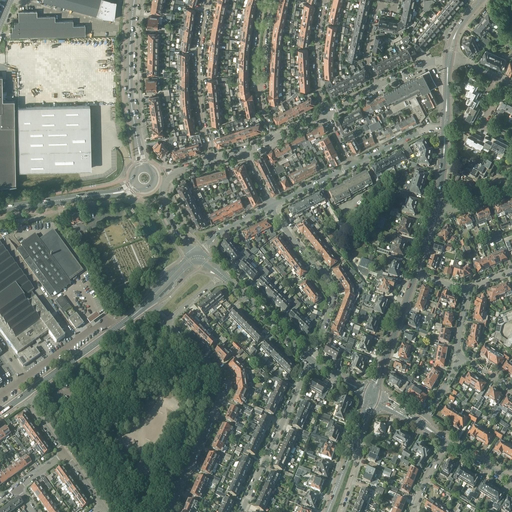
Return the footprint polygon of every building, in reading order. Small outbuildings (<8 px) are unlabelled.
[(55,0),(55,4),(69,8),(71,0),(55,0)] [(71,0),(69,8),(84,12),(87,0),(71,0)] [(87,0),(84,12),(102,17),(104,0),(87,0)] [(104,0),(102,17),(102,18),(114,19),(116,1),(109,0),(104,0)] [(405,6),(404,8),(406,8),(413,9),(416,10),(417,5),(414,4),(415,1),(408,0),(405,0),(405,2),(405,3),(404,5),(405,6)] [(449,0),(449,1),(453,4),(453,5),(453,6),(454,5),(457,8),(459,7),(461,5),(461,4),(458,1),(457,1),(457,0),(456,0),(449,0)] [(449,9),(450,10),(453,13),(455,11),(457,9),(457,8),(454,5),(453,6),(453,5),(453,4),(449,1),(445,5),(449,9)] [(245,6),(245,7),(246,7),(247,6),(251,7),(250,10),(254,10),(255,8),(255,6),(256,6),(256,4),(248,2),(247,4),(246,4),(245,6)] [(453,13),(450,10),(449,9),(445,5),(441,10),(445,13),(445,14),(445,15),(446,14),(449,17),(451,15),(452,16),(453,14),(453,13)] [(245,9),(244,14),(245,14),(248,14),(254,16),(254,13),(254,10),(250,10),(251,7),(247,6),(246,7),(245,7),(245,9)] [(358,11),(357,15),(366,17),(367,16),(368,13),(367,13),(368,11),(358,9),(357,11),(358,11)] [(441,10),(437,15),(441,18),(441,19),(441,20),(442,19),(445,22),(447,20),(449,18),(449,17),(446,14),(445,15),(445,14),(445,13),(441,10)] [(37,11),(18,11),(19,21),(19,37),(37,36),(37,21),(37,16),(37,11)] [(483,18),(491,25),(497,19),(491,14),(492,14),(491,14),(492,13),(492,12),(491,12),(491,11),(490,11),(489,11),(489,12),(489,11),(487,13),(484,16),(485,16),(483,18)] [(402,16),(402,18),(405,19),(406,20),(411,21),(412,15),(403,13),(402,16)] [(441,18),(437,15),(435,13),(432,17),(433,18),(432,18),(437,22),(437,23),(438,24),(441,26),(443,25),(445,23),(445,22),(442,19),(441,20),(441,19),(441,18)] [(366,19),(366,17),(357,15),(356,20),(355,20),(355,22),(365,24),(365,23),(366,22),(366,20),(366,19)] [(55,36),(55,21),(55,16),(37,16),(37,21),(37,36),(55,36)] [(415,25),(416,24),(414,23),(411,21),(406,20),(405,19),(402,18),(402,20),(401,20),(399,21),(402,26),(404,29),(410,25),(412,26),(414,27),(415,25)] [(433,19),(429,24),(433,27),(433,28),(434,29),(434,28),(437,31),(439,29),(441,27),(441,26),(438,24),(437,23),(437,22),(432,18),(432,19),(433,19)] [(483,27),(487,30),(489,32),(491,30),(489,28),(491,25),(488,22),(487,22),(486,21),(486,20),(483,18),(482,18),(480,21),(479,23),(481,26),(482,27),(483,27)] [(73,20),(55,21),(55,36),(73,36),(73,35),(73,25),(73,20)] [(12,31),(10,31),(10,37),(19,37),(19,21),(14,21),(14,26),(12,26),(12,31)] [(397,23),(395,22),(394,25),(396,27),(395,31),(398,32),(404,29),(402,26),(399,21),(397,22),(397,23)] [(476,27),(474,29),(475,29),(474,30),(476,31),(481,35),(479,38),(486,44),(488,42),(491,40),(488,37),(486,39),(482,36),(487,30),(483,27),(482,27),(481,26),(479,23),(478,24),(478,23),(475,26),(476,27)] [(435,34),(437,32),(437,31),(434,28),(434,29),(433,28),(433,27),(429,24),(425,28),(425,29),(429,32),(429,33),(430,33),(433,35),(435,34)] [(73,25),(73,35),(85,35),(85,25),(73,25)] [(224,28),(213,26),(212,29),(212,34),(221,35),(222,33),(224,33),(224,28)] [(425,28),(421,33),(425,36),(425,37),(425,38),(426,38),(426,37),(429,40),(431,38),(431,39),(433,37),(433,36),(433,35),(430,33),(429,33),(429,32),(425,29),(425,28)] [(421,33),(417,38),(421,41),(421,42),(422,43),(422,42),(425,45),(427,43),(429,41),(429,40),(426,37),(426,38),(425,38),(425,37),(425,36),(421,33)] [(376,36),(374,43),(383,45),(384,40),(382,40),(383,38),(376,36)] [(463,44),(465,48),(476,43),(472,37),(465,40),(463,40),(463,41),(463,42),(464,44),(463,44)] [(298,38),(297,43),(298,44),(298,46),(305,47),(305,45),(308,45),(308,43),(309,43),(309,40),(300,38),(299,38),(298,38)] [(427,46),(425,45),(422,42),(422,43),(421,42),(421,41),(417,38),(413,42),(416,44),(415,45),(421,50),(423,49),(423,50),(427,46)] [(476,43),(465,48),(467,52),(468,52),(469,54),(479,50),(476,43)] [(413,48),(412,46),(406,48),(411,57),(412,59),(416,57),(415,56),(418,55),(414,47),(413,48)] [(409,58),(411,57),(406,48),(402,51),(406,59),(407,60),(409,59),(409,58)] [(397,53),(402,62),(404,61),(404,60),(406,59),(402,51),(397,53)] [(483,62),(487,64),(492,53),(485,51),(482,58),(481,59),(481,60),(481,61),(484,62),(483,62)] [(359,56),(358,55),(348,53),(347,60),(351,61),(352,60),(357,61),(358,60),(358,59),(359,59),(359,57),(359,56)] [(402,62),(397,53),(393,55),(394,57),(397,64),(399,63),(399,64),(402,62)] [(492,65),(494,66),(498,56),(492,53),(487,64),(491,66),(492,65)] [(394,57),(393,55),(388,57),(390,61),(393,67),(395,65),(397,64),(394,57)] [(505,59),(498,56),(494,66),(495,67),(494,67),(498,69),(498,68),(501,69),(505,59)] [(390,61),(388,57),(383,60),(388,69),(389,68),(390,68),(393,67),(390,61)] [(382,68),(384,71),(386,70),(386,69),(388,69),(383,60),(379,62),(382,68)] [(373,62),(378,73),(380,72),(381,73),(384,71),(382,68),(379,62),(376,63),(375,61),(373,62)] [(362,70),(360,71),(365,81),(367,79),(369,78),(363,66),(361,67),(362,70)] [(360,70),(355,72),(355,73),(360,82),(362,82),(365,81),(360,71),(360,70)] [(429,71),(423,74),(427,82),(430,88),(430,89),(431,89),(437,87),(429,71)] [(355,73),(351,76),(355,85),(358,84),(358,83),(360,82),(355,73)] [(345,76),(346,78),(350,87),(352,86),(353,87),(355,85),(351,76),(350,74),(347,76),(347,75),(345,76)] [(417,77),(415,78),(419,86),(427,82),(423,74),(417,77)] [(465,87),(468,89),(470,86),(476,90),(477,87),(480,88),(481,85),(475,82),(477,80),(476,79),(471,77),(469,80),(468,80),(465,87)] [(344,79),(341,80),(346,90),(349,89),(349,88),(350,87),(346,78),(344,79)] [(398,87),(384,94),(388,102),(389,105),(391,108),(392,109),(393,112),(397,111),(400,109),(405,107),(411,104),(409,100),(415,96),(422,93),(419,86),(415,78),(404,84),(404,85),(401,86),(401,85),(400,86),(400,87),(398,88),(398,87)] [(329,80),(325,81),(325,83),(326,84),(332,96),(333,95),(334,96),(337,95),(332,85),(329,80)] [(341,80),(336,83),(341,92),(343,91),(346,90),(341,80)] [(427,82),(419,86),(422,93),(424,92),(430,89),(430,88),(427,82)] [(336,83),(332,85),(337,95),(339,93),(340,92),(341,92),(336,83)] [(482,93),(476,90),(470,86),(468,89),(465,95),(469,96),(470,94),(476,97),(478,95),(480,96),(482,93)] [(430,89),(424,92),(427,98),(424,99),(425,101),(427,100),(434,96),(431,89),(430,89)] [(250,95),(249,93),(250,93),(249,90),(237,91),(238,98),(240,98),(242,97),(242,96),(250,95)] [(498,106),(497,109),(503,112),(505,109),(511,97),(509,96),(508,99),(505,97),(506,95),(503,93),(500,99),(499,99),(498,101),(498,102),(500,103),(498,106)] [(184,94),(179,95),(179,97),(179,100),(180,100),(181,103),(190,102),(189,99),(189,97),(184,97),(184,94)] [(384,94),(381,95),(385,104),(386,106),(389,105),(388,102),(384,94)] [(482,101),(476,97),(470,94),(469,96),(466,102),(469,104),(470,102),(476,105),(478,102),(481,104),(482,101)] [(427,100),(425,101),(427,104),(426,104),(428,108),(431,107),(438,104),(434,96),(427,100)] [(309,99),(306,100),(310,108),(313,107),(312,106),(314,105),(313,104),(314,104),(311,97),(308,98),(309,99)] [(377,97),(373,99),(378,109),(382,107),(381,106),(377,97)] [(416,97),(409,100),(411,104),(412,106),(412,107),(419,104),(416,97)] [(373,99),(369,101),(374,109),(375,109),(376,110),(378,109),(373,99)] [(3,111),(0,110),(0,186),(16,184),(14,100),(12,100),(3,100),(2,100),(3,111)] [(303,100),(301,101),(305,110),(307,109),(310,108),(306,100),(304,101),(303,100)] [(299,104),(297,105),(301,112),(304,111),(303,110),(305,110),(301,101),(298,103),(299,104)] [(369,101),(366,103),(367,105),(370,111),(374,109),(369,101)] [(470,102),(469,104),(466,110),(478,117),(479,115),(477,113),(478,110),(481,112),(483,108),(476,105),(470,102)] [(419,104),(412,107),(413,109),(415,112),(422,108),(419,104)] [(90,105),(18,107),(19,171),(79,170),(79,169),(90,168),(90,150),(91,150),(90,105)] [(280,105),(278,106),(279,108),(281,113),(279,114),(283,121),(286,120),(286,119),(287,119),(286,116),(283,110),(282,107),(281,105),(280,105)] [(294,105),(292,106),(296,114),(298,113),(298,114),(301,112),(297,105),(295,106),(294,105)] [(358,109),(355,110),(360,119),(362,118),(365,117),(364,116),(360,108),(359,109),(358,109)] [(422,108),(415,112),(420,122),(425,116),(422,108)] [(285,110),(283,110),(286,116),(287,119),(289,118),(292,117),(288,109),(286,110),(286,109),(285,110)] [(353,112),(351,113),(355,122),(360,119),(355,110),(353,112)] [(469,122),(474,125),(476,121),(473,120),(475,117),(477,119),(478,117),(466,110),(463,116),(465,117),(463,121),(468,124),(469,122)] [(349,113),(346,115),(349,121),(351,124),(355,122),(351,113),(349,114),(349,113)] [(276,114),(273,115),(277,122),(278,122),(279,123),(280,122),(280,123),(283,121),(279,114),(277,115),(276,114)] [(336,118),(337,120),(338,124),(339,124),(337,125),(340,131),(342,131),(344,134),(349,132),(348,129),(346,126),(342,118),(341,115),(336,117),(336,118)] [(343,117),(342,118),(346,126),(351,124),(349,121),(346,115),(344,116),(343,117)] [(372,123),(369,125),(370,128),(372,131),(375,130),(378,128),(378,127),(379,127),(381,126),(380,123),(379,120),(376,121),(372,123)] [(323,124),(317,127),(321,134),(326,131),(323,124)] [(244,125),(239,127),(242,137),(247,136),(244,127),(244,125)] [(317,127),(312,130),(315,136),(321,134),(317,127)] [(360,134),(361,133),(360,131),(357,132),(356,129),(345,135),(345,136),(346,138),(347,138),(347,140),(355,136),(358,135),(360,134)] [(380,131),(384,140),(388,138),(384,130),(383,129),(380,131)] [(164,130),(152,132),(152,135),(153,135),(153,138),(161,137),(161,139),(165,138),(165,136),(164,130)] [(312,130),(307,132),(310,139),(315,136),(312,130)] [(380,142),(384,140),(380,131),(375,133),(380,142)] [(214,132),(210,133),(213,146),(216,145),(217,148),(224,145),(223,144),(220,135),(215,137),(214,132)] [(227,132),(225,133),(226,135),(228,142),(233,141),(230,132),(228,133),(227,132)] [(472,147),(478,134),(475,133),(474,135),(469,132),(468,135),(464,133),(461,138),(465,140),(464,142),(472,147)] [(193,134),(191,135),(191,137),(192,138),(194,138),(195,143),(192,144),(194,152),(195,154),(200,152),(199,150),(201,149),(200,145),(202,145),(200,133),(193,134)] [(490,147),(495,150),(502,137),(500,137),(499,139),(496,137),(497,135),(494,133),(491,139),(493,140),(490,147)] [(304,134),(299,136),(304,146),(306,150),(308,149),(306,145),(308,145),(308,144),(311,143),(309,140),(307,140),(307,139),(304,134)] [(485,141),(483,140),(480,138),(481,136),(478,134),(472,147),(480,151),(482,147),(485,141)] [(485,141),(482,147),(488,150),(490,147),(493,140),(491,139),(488,138),(489,135),(486,134),(483,140),(485,141)] [(320,139),(319,140),(320,141),(322,145),(323,144),(330,140),(328,135),(323,138),(320,139)] [(299,136),(294,138),(297,145),(300,143),(302,147),(304,146),(299,136)] [(357,136),(349,141),(348,141),(350,145),(357,142),(356,140),(358,139),(357,136)] [(372,144),(368,137),(366,138),(365,136),(362,137),(367,147),(372,144)] [(502,158),(507,148),(510,142),(507,140),(506,143),(503,141),(504,139),(502,137),(495,150),(499,152),(497,155),(502,158)] [(294,138),(289,141),(290,141),(292,146),(293,147),(293,149),(294,149),(294,150),(296,149),(294,146),(297,145),(294,138)] [(323,144),(322,145),(324,150),(333,145),(330,140),(323,144)] [(290,141),(285,144),(289,152),(290,151),(291,154),(292,155),(293,154),(292,153),(291,151),(292,151),(291,150),(293,149),(293,147),(292,146),(290,141)] [(416,145),(414,146),(415,149),(417,148),(418,152),(428,147),(427,147),(428,146),(427,144),(426,144),(425,141),(416,145)] [(158,142),(153,147),(155,149),(154,149),(155,149),(156,150),(155,150),(157,153),(166,145),(163,142),(162,143),(162,142),(160,144),(158,142)] [(281,146),(280,146),(284,153),(286,152),(287,153),(288,153),(289,155),(291,154),(290,151),(289,152),(285,144),(281,146)] [(166,145),(157,153),(160,155),(160,154),(161,155),(161,156),(163,157),(168,152),(166,150),(168,149),(167,148),(168,147),(166,145)] [(278,147),(275,149),(278,156),(280,155),(282,159),(278,162),(280,165),(281,167),(283,166),(282,164),(284,163),(293,158),(294,157),(295,157),(293,154),(292,155),(285,158),(283,153),(284,153),(280,146),(281,146),(280,145),(280,146),(278,147)] [(333,145),(324,150),(325,151),(326,155),(329,153),(335,150),(333,146),(333,145)] [(359,147),(353,150),(352,150),(354,155),(362,151),(359,147)] [(418,152),(419,155),(420,155),(420,157),(430,159),(432,150),(429,150),(428,147),(418,152)] [(329,153),(326,155),(328,158),(337,154),(335,150),(329,153)] [(268,153),(274,164),(276,163),(274,161),(277,159),(273,151),(272,151),(271,151),(270,151),(270,152),(268,153)] [(399,154),(397,155),(402,165),(404,169),(406,168),(405,164),(403,162),(406,160),(402,153),(401,152),(400,153),(399,154)] [(263,154),(255,159),(257,164),(258,163),(266,159),(264,157),(268,155),(267,153),(263,155),(263,154)] [(393,157),(392,158),(396,165),(397,168),(402,165),(397,155),(395,156),(394,156),(393,157)] [(417,161),(416,164),(417,164),(429,166),(430,163),(431,162),(431,160),(430,159),(420,157),(419,162),(417,161)] [(314,159),(311,161),(312,163),(316,171),(320,168),(316,158),(314,159)] [(389,159),(387,160),(392,170),(393,172),(395,171),(394,168),(393,167),(396,165),(392,158),(391,158),(389,158),(389,159)] [(258,163),(260,168),(271,162),(270,160),(268,161),(268,162),(267,163),(266,159),(258,163)] [(382,163),(386,171),(387,172),(392,170),(387,160),(385,161),(384,161),(382,162),(382,163)] [(262,172),(270,168),(268,165),(269,164),(270,165),(272,164),(271,162),(260,168),(262,172)] [(485,162),(481,168),(488,171),(487,173),(493,177),(494,174),(492,173),(492,172),(494,167),(488,164),(485,162)] [(305,164),(302,165),(303,167),(304,169),(307,175),(311,173),(306,163),(305,164)] [(307,163),(306,163),(311,173),(316,171),(312,163),(308,164),(307,163)] [(379,164),(377,165),(381,173),(386,171),(382,163),(381,163),(379,164)] [(230,168),(227,169),(229,177),(231,176),(233,175),(232,173),(234,172),(235,174),(245,169),(246,169),(244,164),(243,164),(241,165),(241,164),(239,165),(238,165),(235,166),(235,167),(234,167),(232,167),(232,166),(230,166),(230,168)] [(301,164),(297,167),(298,168),(300,173),(302,177),(307,175),(304,169),(303,167),(302,165),(301,164)] [(377,165),(371,168),(376,176),(373,177),(375,180),(377,185),(380,183),(377,178),(382,176),(381,174),(381,173),(377,165)] [(475,165),(472,171),(474,172),(481,176),(480,178),(486,181),(487,178),(485,176),(487,173),(488,171),(481,168),(478,166),(475,165)] [(262,172),(265,176),(275,171),(274,169),(272,170),(273,171),(272,172),(270,168),(262,172)] [(297,170),(294,172),(298,179),(302,177),(300,173),(298,168),(296,168),(297,170)] [(417,172),(414,179),(425,182),(426,182),(427,180),(426,179),(427,176),(423,175),(423,173),(424,170),(416,168),(415,171),(417,172)] [(223,169),(221,170),(223,179),(224,181),(224,183),(229,181),(228,179),(226,169),(223,170),(223,169)] [(245,169),(235,174),(236,174),(237,175),(238,175),(239,178),(247,173),(248,173),(247,171),(246,171),(245,169)] [(466,177),(463,182),(472,186),(474,182),(479,185),(481,182),(478,181),(480,178),(481,176),(474,172),(472,171),(471,170),(469,174),(465,172),(464,175),(466,177)] [(277,173),(275,171),(265,176),(267,181),(274,177),(273,174),(274,173),(274,174),(277,173)] [(289,171),(288,172),(293,182),(298,179),(294,172),(290,173),(289,171)] [(239,178),(238,178),(240,181),(240,182),(250,178),(249,176),(248,174),(247,173),(239,178)] [(351,180),(347,182),(353,194),(372,184),(366,173),(362,175),(356,178),(355,175),(352,176),(354,179),(351,180)] [(204,174),(201,175),(204,185),(207,184),(207,185),(207,187),(209,186),(209,184),(206,174),(204,175),(204,174)] [(284,176),(281,178),(282,180),(285,187),(286,187),(289,186),(290,185),(286,177),(285,175),(285,176),(284,176)] [(274,177),(267,181),(269,185),(280,180),(279,178),(277,179),(277,180),(276,180),(274,177)] [(250,178),(240,182),(242,184),(244,187),(248,184),(252,182),(251,180),(250,178)] [(413,179),(411,185),(412,186),(418,187),(418,188),(423,190),(423,189),(425,182),(414,179),(413,179)] [(178,188),(180,191),(191,186),(189,182),(187,183),(186,180),(183,181),(183,182),(182,183),(179,184),(180,185),(178,186),(179,187),(178,188)] [(280,180),(269,185),(271,190),(279,186),(277,183),(278,182),(279,183),(281,182),(280,180)] [(248,184),(244,187),(245,189),(244,190),(245,191),(248,190),(254,187),(253,185),(254,185),(253,183),(252,183),(252,182),(248,184)] [(333,190),(329,193),(332,199),(330,200),(332,204),(334,203),(335,204),(350,197),(350,195),(353,194),(347,182),(343,184),(344,185),(338,188),(337,185),(334,187),(335,189),(333,190)] [(407,191),(407,192),(409,193),(410,193),(417,195),(417,194),(421,196),(422,193),(423,193),(424,190),(423,190),(418,188),(418,187),(412,186),(411,185),(409,185),(407,191)] [(180,194),(181,197),(192,192),(190,189),(192,188),(191,186),(180,191),(179,192),(181,194),(180,194)] [(285,189),(284,187),(280,188),(279,186),(271,190),(270,190),(273,195),(280,191),(281,191),(281,190),(285,189)] [(248,190),(245,191),(247,196),(248,196),(257,192),(256,191),(257,190),(256,189),(255,189),(254,187),(248,190)] [(184,200),(185,202),(194,197),(192,192),(181,197),(183,201),(184,200)] [(257,192),(248,196),(250,198),(249,199),(249,200),(250,200),(259,196),(258,194),(257,192)] [(316,196),(320,204),(320,205),(326,202),(321,193),(319,194),(318,194),(316,195),(316,196)] [(259,196),(250,200),(253,205),(254,205),(255,205),(257,204),(257,203),(260,202),(262,201),(261,199),(260,196),(259,196)] [(185,205),(186,208),(197,203),(194,197),(185,202),(186,204),(185,205)] [(237,198),(235,199),(240,209),(242,209),(244,208),(244,207),(245,207),(241,197),(240,198),(237,199),(237,198)] [(233,201),(230,202),(236,212),(238,211),(239,210),(240,209),(235,199),(232,200),(233,201)] [(309,200),(307,200),(311,209),(313,208),(314,210),(317,208),(312,199),(309,200)] [(409,199),(408,206),(417,209),(419,202),(418,202),(418,201),(416,201),(415,201),(409,199)] [(247,202),(244,203),(247,208),(253,205),(250,200),(249,200),(247,202)] [(303,203),(307,212),(309,211),(308,210),(311,209),(307,200),(305,201),(305,202),(303,203)] [(501,204),(500,204),(501,204),(504,212),(504,215),(508,213),(508,215),(511,213),(511,212),(511,209),(507,201),(501,204)] [(227,203),(225,204),(230,214),(232,213),(233,214),(236,212),(230,202),(227,204),(227,203)] [(189,210),(190,212),(199,208),(197,203),(186,208),(188,211),(189,210)] [(300,204),(298,205),(302,213),(304,212),(305,213),(307,212),(303,203),(300,204)] [(224,206),(221,207),(226,217),(229,216),(229,215),(230,214),(225,204),(223,205),(224,206)] [(495,208),(493,209),(496,215),(498,214),(500,213),(502,217),(505,216),(504,215),(504,212),(501,204),(500,205),(499,205),(498,205),(497,205),(496,205),(496,206),(495,206),(495,208)] [(296,207),(294,208),(298,217),(303,215),(302,213),(298,205),(296,206),(296,207)] [(417,209),(408,206),(407,209),(405,208),(404,210),(402,209),(401,212),(415,216),(416,212),(417,212),(418,212),(418,211),(418,210),(417,210),(417,209),(416,209),(417,209)] [(217,208),(216,209),(221,219),(222,218),(223,219),(226,217),(221,207),(218,209),(217,208)] [(191,218),(202,213),(199,208),(190,212),(191,214),(190,215),(191,218)] [(289,210),(293,217),(295,216),(296,217),(296,218),(296,219),(299,217),(298,217),(294,208),(291,209),(289,210)] [(214,211),(211,212),(216,222),(217,221),(218,222),(219,221),(219,220),(221,219),(216,209),(213,210),(214,211)] [(484,210),(481,211),(485,219),(486,218),(487,220),(487,221),(492,220),(488,209),(487,209),(486,209),(485,210),(484,210)] [(477,216),(475,217),(478,225),(487,221),(487,220),(486,218),(485,219),(481,211),(479,212),(477,212),(477,213),(476,213),(477,216)] [(71,222),(76,221),(75,213),(70,214),(70,217),(68,217),(68,221),(71,221),(71,222)] [(195,223),(205,218),(202,213),(191,218),(193,221),(194,221),(195,223)] [(197,226),(198,226),(199,227),(200,227),(201,227),(205,226),(211,224),(214,223),(211,215),(208,217),(207,217),(209,220),(207,221),(205,218),(195,223),(197,226)] [(463,218),(466,226),(467,228),(471,226),(472,228),(474,227),(469,216),(466,217),(465,216),(464,217),(463,218)] [(466,226),(463,218),(462,218),(460,218),(460,219),(457,220),(461,230),(464,229),(463,227),(466,226)] [(402,222),(401,226),(407,228),(412,229),(413,226),(412,225),(414,226),(415,223),(413,222),(409,221),(407,220),(405,220),(403,219),(402,222)] [(307,220),(295,226),(299,231),(301,233),(308,227),(309,226),(310,225),(307,220)] [(267,232),(270,237),(271,239),(276,236),(274,233),(271,235),(269,230),(272,228),(271,228),(272,227),(271,225),(270,225),(270,224),(269,223),(270,223),(269,221),(268,222),(268,221),(263,223),(267,232)] [(260,224),(258,225),(262,234),(264,232),(264,233),(267,232),(263,223),(261,225),(260,224)] [(255,228),(253,229),(257,237),(260,235),(259,235),(262,234),(258,225),(255,226),(255,228)] [(309,226),(308,227),(301,233),(303,236),(303,235),(305,237),(312,231),(313,231),(309,226)] [(399,230),(398,233),(403,234),(405,235),(409,236),(410,233),(411,232),(412,229),(407,228),(401,226),(400,230),(399,230)] [(443,231),(450,236),(454,231),(447,226),(446,227),(445,228),(445,229),(443,231)] [(250,229),(248,230),(252,239),(254,238),(255,238),(257,243),(259,242),(258,239),(257,237),(253,229),(251,230),(250,229)] [(74,279),(77,278),(76,277),(83,272),(64,246),(63,244),(57,237),(53,230),(40,240),(39,241),(38,239),(35,235),(23,243),(23,244),(21,246),(19,246),(15,249),(49,296),(55,292),(56,294),(59,293),(70,284),(69,282),(74,278),(74,279)] [(250,240),(252,239),(248,230),(245,232),(244,233),(243,234),(243,235),(243,236),(244,237),(247,242),(244,244),(247,249),(248,250),(251,248),(250,246),(249,245),(251,244),(249,241),(250,241),(250,240)] [(308,242),(309,242),(315,236),(312,231),(305,237),(307,239),(307,240),(308,242)] [(353,231),(347,236),(353,243),(359,238),(353,231)] [(440,236),(439,236),(446,241),(450,236),(443,231),(441,233),(440,234),(440,235),(440,236)] [(79,232),(77,233),(73,235),(77,240),(82,236),(79,232)] [(312,246),(319,240),(320,240),(316,235),(315,236),(309,242),(311,244),(310,244),(312,246)] [(276,237),(269,242),(270,244),(272,242),(274,245),(273,246),(275,248),(276,247),(277,246),(282,242),(281,241),(281,239),(280,238),(279,238),(277,239),(276,237)] [(231,239),(222,246),(222,247),(224,249),(223,249),(225,252),(225,251),(226,252),(234,246),(231,243),(233,242),(231,239)] [(397,239),(395,246),(406,250),(407,246),(406,246),(407,243),(405,242),(403,241),(397,239)] [(319,240),(312,246),(314,248),(316,250),(323,245),(319,240)] [(276,247),(275,248),(276,250),(277,250),(279,252),(286,246),(285,244),(284,244),(282,242),(277,246),(276,247)] [(0,322),(34,298),(35,297),(31,291),(33,290),(34,290),(16,265),(0,243),(0,322)] [(323,245),(316,250),(318,253),(317,253),(319,255),(327,249),(323,244),(323,245)] [(434,248),(433,249),(434,249),(433,250),(441,253),(443,249),(444,247),(442,246),(435,244),(434,247),(434,248)] [(229,256),(230,257),(238,251),(234,246),(226,252),(227,253),(227,254),(229,257),(229,256)] [(286,246),(279,252),(281,254),(280,254),(282,257),(289,251),(288,249),(288,248),(286,246)] [(392,246),(390,253),(398,255),(400,256),(403,257),(404,253),(405,254),(406,250),(395,246),(392,246)] [(327,249),(319,255),(321,257),(323,259),(330,254),(331,253),(327,249)] [(506,249),(497,252),(501,263),(502,263),(502,262),(504,262),(506,261),(507,260),(506,258),(504,253),(507,252),(506,249)] [(238,251),(230,257),(231,259),(233,262),(233,261),(234,262),(242,256),(238,251)] [(289,251),(282,257),(284,259),(286,261),(291,257),(293,255),(292,253),(291,253),(289,251)] [(242,264),(239,267),(240,268),(239,268),(242,271),(242,270),(243,271),(243,272),(244,272),(248,268),(248,267),(250,265),(246,260),(248,258),(252,254),(250,252),(246,256),(240,262),(242,264)] [(497,252),(491,255),(492,257),(495,265),(496,265),(498,264),(499,265),(500,264),(501,263),(497,252)] [(325,262),(326,264),(333,258),(330,254),(323,259),(325,262)] [(291,257),(286,261),(287,263),(289,266),(296,260),(295,258),(295,257),(293,255),(291,257)] [(439,259),(431,256),(431,257),(430,258),(430,259),(430,260),(429,263),(440,266),(442,260),(439,259)] [(492,257),(486,260),(490,268),(492,267),(493,267),(495,267),(495,266),(495,265),(492,257)] [(334,258),(333,258),(326,264),(328,266),(331,269),(337,263),(336,261),(334,258)] [(362,259),(358,270),(362,276),(368,278),(370,271),(372,272),(375,264),(362,259)] [(296,260),(289,266),(290,269),(291,268),(293,270),(295,268),(300,265),(300,264),(299,262),(297,262),(296,260)] [(393,260),(391,267),(399,270),(400,267),(402,267),(402,265),(401,264),(401,263),(397,262),(396,261),(394,260),(394,261),(393,260)] [(459,278),(459,277),(462,269),(462,268),(459,267),(459,266),(457,266),(458,261),(454,260),(453,267),(456,268),(453,276),(455,276),(455,277),(456,277),(456,278),(458,279),(458,278),(459,278)] [(479,260),(473,263),(474,266),(473,267),(474,269),(476,269),(478,273),(481,272),(482,273),(483,272),(483,271),(484,271),(484,270),(481,262),(480,262),(479,260)] [(486,260),(481,262),(484,270),(487,269),(487,270),(489,269),(489,268),(490,268),(486,260)] [(248,268),(244,272),(244,273),(246,275),(247,275),(248,276),(255,269),(256,269),(257,268),(252,263),(250,265),(248,267),(248,268)] [(428,265),(427,268),(428,268),(427,269),(435,271),(436,268),(441,269),(442,267),(440,266),(429,263),(429,265),(428,265)] [(263,271),(265,273),(269,269),(272,266),(270,264),(263,271)] [(295,268),(293,270),(294,272),(296,275),(299,272),(303,269),(302,267),(302,266),(300,264),(300,265),(295,268)] [(463,269),(462,269),(459,277),(462,278),(462,279),(466,278),(469,277),(469,276),(473,275),(471,271),(474,270),(472,265),(466,267),(467,268),(464,269),(463,269)] [(340,267),(333,272),(335,275),(334,275),(336,277),(344,272),(341,268),(340,267)] [(399,270),(391,267),(389,275),(390,275),(390,276),(392,276),(397,277),(399,276),(400,274),(399,273),(399,270)] [(248,276),(249,277),(249,278),(250,279),(251,279),(253,281),(262,272),(260,270),(259,270),(257,268),(256,269),(255,269),(248,276)] [(269,269),(265,273),(260,278),(263,280),(257,286),(258,286),(257,287),(259,289),(260,288),(262,289),(261,290),(262,290),(269,283),(264,279),(271,271),(269,269)] [(299,272),(296,275),(297,277),(298,276),(300,279),(301,278),(301,279),(303,277),(304,275),(305,276),(306,275),(306,274),(307,274),(303,269),(299,272)] [(376,269),(374,274),(377,275),(387,278),(388,275),(383,273),(382,271),(376,269)] [(344,272),(336,277),(337,279),(338,279),(339,282),(347,277),(344,272)] [(377,275),(376,280),(380,281),(379,284),(392,289),(393,289),(395,283),(387,281),(386,280),(387,278),(377,275)] [(347,277),(339,282),(341,284),(340,284),(342,287),(350,282),(347,277)] [(304,281),(297,286),(300,287),(302,289),(300,291),(302,293),(303,292),(310,287),(309,285),(309,284),(308,283),(307,282),(306,282),(306,281),(305,282),(304,281)] [(350,282),(342,287),(343,289),(344,289),(345,291),(346,292),(353,287),(350,282)] [(269,283),(262,290),(262,291),(264,293),(265,293),(266,294),(266,295),(273,288),(269,283)] [(377,284),(376,288),(377,288),(376,290),(388,294),(390,293),(390,292),(390,293),(391,292),(392,290),(392,289),(379,284),(377,284)] [(502,286),(501,286),(505,295),(506,297),(511,294),(508,284),(507,284),(506,284),(504,284),(504,285),(503,286),(502,286)] [(421,292),(428,295),(430,289),(422,286),(422,287),(421,289),(421,292)] [(496,289),(495,289),(499,297),(505,295),(501,286),(501,287),(500,286),(498,287),(498,288),(497,288),(496,289)] [(310,287),(303,292),(305,294),(307,296),(310,294),(315,291),(313,288),(311,288),(310,287)] [(345,291),(345,297),(356,296),(359,296),(359,290),(354,291),(354,289),(353,287),(346,292),(345,291)] [(278,292),(273,288),(266,295),(267,295),(266,296),(269,298),(271,299),(278,292)] [(489,302),(491,301),(496,299),(499,297),(495,289),(494,289),(492,289),(492,290),(492,292),(488,293),(489,295),(487,295),(488,299),(489,302)] [(213,295),(219,303),(222,301),(223,302),(225,300),(218,292),(218,291),(217,292),(216,293),(215,293),(213,295)] [(310,294),(307,296),(310,299),(309,299),(310,301),(317,296),(316,294),(316,293),(315,291),(310,294)] [(275,304),(281,298),(282,297),(278,292),(271,299),(271,300),(271,301),(273,303),(274,302),(275,303),(275,304)] [(419,297),(419,298),(426,300),(428,295),(421,292),(420,295),(419,295),(419,296),(419,297)] [(440,299),(438,302),(441,303),(447,305),(447,304),(449,297),(450,297),(450,295),(449,295),(450,294),(449,294),(447,293),(446,294),(443,293),(441,299),(440,299)] [(475,306),(476,306),(476,307),(485,309),(486,302),(486,300),(484,294),(483,294),(482,295),(481,300),(477,299),(477,303),(476,303),(476,304),(476,305),(476,306),(475,306)] [(209,299),(208,299),(216,309),(221,305),(219,303),(213,295),(212,296),(213,296),(211,297),(208,299),(209,299)] [(307,303),(307,304),(309,306),(309,305),(311,307),(312,307),(314,305),(315,305),(316,305),(317,304),(317,303),(318,303),(318,302),(319,302),(321,301),(320,300),(321,300),(317,296),(310,301),(307,303)] [(344,300),(343,302),(348,304),(352,306),(354,306),(355,303),(356,303),(357,298),(358,299),(359,296),(356,296),(345,297),(346,297),(345,300),(344,300)] [(34,298),(0,322),(0,331),(17,355),(21,359),(18,361),(23,368),(40,355),(35,348),(32,350),(29,346),(36,341),(38,344),(41,342),(39,339),(48,333),(55,343),(56,344),(65,338),(64,337),(58,329),(35,297),(34,298)] [(68,305),(62,297),(55,302),(69,320),(75,330),(83,324),(76,315),(75,315),(68,305)] [(279,307),(280,308),(287,301),(282,297),(281,298),(275,304),(276,305),(278,307),(279,307)] [(378,297),(375,304),(376,305),(378,305),(385,308),(386,307),(387,307),(389,301),(386,300),(386,301),(384,301),(380,299),(381,298),(378,297)] [(449,297),(447,304),(452,305),(452,308),(455,309),(456,304),(457,304),(457,303),(456,303),(458,300),(457,299),(458,298),(457,297),(455,297),(454,297),(454,298),(450,297),(449,297)] [(426,300),(419,298),(418,298),(418,299),(417,300),(418,300),(417,303),(425,306),(426,300)] [(204,303),(203,303),(209,311),(212,309),(214,311),(216,309),(208,299),(207,300),(208,300),(206,301),(203,303),(204,303)] [(282,311),(285,313),(293,305),(291,302),(289,304),(287,301),(280,308),(281,309),(280,309),(282,311)] [(343,305),(342,307),(350,311),(352,311),(354,306),(352,306),(348,304),(343,302),(342,305),(343,305)] [(198,308),(204,315),(207,313),(209,311),(203,303),(203,304),(201,305),(198,307),(199,307),(198,308)] [(427,307),(425,306),(417,303),(416,305),(415,305),(414,308),(415,309),(423,312),(423,311),(424,311),(424,309),(424,308),(426,309),(427,307)] [(292,314),(289,317),(290,318),(289,319),(291,321),(292,320),(293,322),(300,315),(296,311),(299,308),(297,305),(290,312),(292,314)] [(376,305),(374,312),(381,314),(381,313),(383,314),(385,308),(378,305),(376,305)] [(340,310),(339,313),(348,316),(350,311),(342,307),(341,311),(340,310)] [(475,308),(475,310),(475,312),(475,314),(484,315),(484,312),(485,309),(476,307),(475,308)] [(429,313),(428,316),(434,318),(434,317),(434,315),(436,310),(435,309),(433,309),(432,308),(431,314),(429,313)] [(187,317),(187,316),(182,321),(185,323),(184,324),(187,326),(194,319),(192,317),(196,313),(194,310),(189,315),(187,317)] [(236,310),(229,317),(232,319),(230,321),(232,323),(234,321),(241,314),(240,314),(239,313),(240,312),(237,310),(236,310)] [(444,311),(442,319),(445,319),(453,321),(453,320),(454,320),(454,318),(454,315),(447,314),(448,312),(444,311)] [(339,315),(338,318),(346,321),(347,322),(349,317),(348,316),(339,313),(338,315),(339,315)] [(241,314),(234,321),(239,326),(246,318),(242,315),(241,315),(241,314)] [(473,316),(473,318),(474,319),(474,320),(478,321),(483,321),(485,322),(487,322),(488,316),(486,315),(484,315),(475,314),(475,315),(474,315),(474,316),(473,316)] [(293,322),(294,323),(296,325),(298,326),(305,319),(303,318),(302,318),(300,316),(301,315),(300,315),(293,322)] [(411,316),(410,320),(418,323),(420,317),(413,315),(412,317),(411,316)] [(368,324),(377,327),(379,321),(377,321),(377,320),(371,317),(368,324)] [(243,330),(250,323),(249,323),(248,322),(249,321),(246,318),(239,326),(241,328),(239,330),(237,333),(239,334),(243,330)] [(337,321),(336,324),(344,327),(346,321),(338,318),(337,318),(336,320),(337,321)] [(194,319),(187,326),(189,328),(191,331),(192,330),(199,323),(194,319)] [(298,326),(299,327),(298,328),(300,330),(301,329),(303,331),(310,323),(306,319),(305,320),(305,319),(298,326)] [(418,323),(410,320),(408,326),(416,329),(418,323)] [(199,323),(192,330),(194,332),(193,333),(196,336),(196,335),(204,328),(199,323)] [(248,335),(255,328),(254,328),(253,327),(253,326),(251,324),(250,323),(243,330),(248,335)] [(303,331),(302,331),(303,332),(304,334),(305,333),(307,336),(310,333),(309,331),(312,328),(311,327),(312,326),(310,323),(303,331)] [(334,326),(332,329),(342,332),(344,327),(336,324),(335,326),(334,326)] [(377,327),(368,324),(366,330),(373,333),(373,332),(375,333),(377,327)] [(471,327),(471,329),(472,329),(471,331),(472,331),(471,332),(482,334),(483,328),(472,326),(471,327)] [(435,327),(434,330),(438,331),(437,332),(441,333),(440,336),(450,338),(450,337),(450,336),(451,335),(450,334),(451,333),(441,331),(441,330),(442,328),(435,327)] [(204,328),(196,335),(198,337),(198,338),(200,340),(201,339),(208,332),(204,328)] [(252,340),(259,333),(259,332),(259,333),(257,331),(258,331),(256,328),(255,329),(255,328),(248,335),(250,338),(246,342),(248,344),(252,340)] [(332,329),(331,331),(333,332),(332,335),(334,335),(333,338),(347,343),(348,340),(341,337),(340,337),(342,332),(332,329)] [(205,345),(205,344),(213,337),(208,332),(201,339),(203,341),(202,342),(205,345)] [(470,335),(469,337),(470,338),(470,339),(470,338),(470,339),(480,341),(482,334),(471,332),(471,335),(470,335)] [(222,337),(218,341),(220,343),(221,342),(225,338),(228,335),(226,333),(222,337)] [(259,333),(252,340),(255,342),(253,343),(256,346),(264,337),(261,335),(262,335),(260,333),(259,333)] [(417,336),(414,335),(414,334),(410,333),(409,334),(406,333),(403,339),(414,343),(416,338),(417,336)] [(364,336),(362,343),(370,346),(373,340),(370,339),(364,336)] [(434,341),(434,344),(437,345),(438,345),(439,342),(449,344),(449,343),(449,342),(449,341),(450,340),(449,339),(450,338),(440,336),(439,342),(434,341)] [(213,337),(205,344),(207,346),(207,347),(209,349),(210,349),(217,342),(213,337)] [(328,346),(324,353),(327,355),(326,356),(330,358),(335,348),(332,346),(333,343),(334,339),(330,338),(329,341),(330,341),(328,346)] [(501,343),(509,348),(511,343),(507,340),(504,338),(501,343)] [(469,342),(469,347),(474,348),(475,346),(476,346),(478,347),(479,347),(480,344),(482,344),(482,341),(480,341),(470,339),(469,339),(469,340),(470,340),(469,341),(469,342)] [(268,341),(261,348),(263,351),(262,353),(264,355),(267,352),(273,346),(272,346),(271,345),(271,344),(269,342),(268,341)] [(370,346),(362,343),(360,343),(359,346),(360,346),(359,350),(366,352),(366,351),(368,352),(370,346)] [(400,347),(400,349),(400,350),(400,351),(409,354),(411,351),(413,352),(415,347),(413,346),(409,345),(404,343),(404,345),(402,345),(401,348),(400,347)] [(223,345),(214,353),(216,355),(216,356),(218,358),(226,350),(224,348),(225,347),(223,345)] [(437,345),(437,348),(439,348),(438,354),(446,356),(446,355),(447,353),(448,351),(447,350),(443,349),(444,346),(438,345),(437,345)] [(273,346),(267,352),(269,355),(268,356),(270,358),(271,357),(277,351),(277,350),(277,351),(275,349),(276,348),(274,346),(273,347),(273,346)] [(335,348),(330,358),(333,360),(333,359),(336,360),(340,353),(341,354),(341,355),(343,355),(345,349),(341,346),(338,350),(335,348)] [(485,360),(491,352),(485,348),(485,347),(483,346),(480,351),(481,352),(481,353),(482,354),(480,356),(485,360)] [(253,357),(255,355),(260,351),(257,348),(253,353),(250,355),(253,357)] [(226,350),(218,358),(221,361),(222,360),(224,362),(231,355),(232,354),(227,349),(226,350)] [(277,351),(271,357),(274,359),(273,360),(275,362),(276,361),(282,355),(281,355),(280,354),(280,353),(278,351),(277,351)] [(399,353),(398,356),(401,357),(400,359),(409,362),(410,358),(409,358),(408,358),(409,354),(400,351),(399,351),(398,353),(399,353)] [(496,356),(491,352),(485,360),(486,360),(486,361),(488,362),(490,362),(490,363),(490,362),(491,363),(496,356)] [(355,353),(352,362),(354,363),(364,366),(365,364),(364,364),(366,358),(363,357),(363,358),(360,357),(361,355),(355,353)] [(282,355),(276,361),(278,364),(277,365),(279,367),(280,366),(286,360),(286,359),(286,360),(284,358),(285,358),(283,355),(282,356),(282,355)] [(503,357),(501,359),(496,356),(491,363),(492,363),(493,364),(492,364),(493,364),(494,365),(494,366),(495,367),(496,367),(497,367),(499,363),(501,364),(504,360),(505,358),(507,356),(505,355),(503,357)] [(230,365),(228,367),(230,369),(230,370),(232,372),(240,364),(235,359),(231,363),(229,365),(230,365)] [(280,366),(283,369),(282,369),(284,371),(285,370),(291,364),(290,364),(289,363),(289,362),(287,360),(286,360),(280,366)] [(434,365),(434,367),(435,367),(437,368),(438,366),(443,367),(443,366),(444,366),(445,361),(437,360),(436,362),(435,362),(434,365)] [(407,363),(406,366),(396,362),(395,365),(394,364),(393,367),(394,367),(393,368),(405,372),(406,368),(407,366),(410,367),(411,364),(407,363)] [(507,373),(508,374),(511,367),(511,365),(507,362),(502,370),(502,371),(502,372),(504,373),(505,372),(506,373),(507,373)] [(351,365),(350,368),(359,372),(359,371),(363,372),(364,368),(365,368),(365,366),(364,366),(354,363),(353,366),(351,365)] [(240,364),(232,372),(235,375),(236,374),(237,376),(247,375),(247,374),(246,370),(240,364)] [(286,374),(284,380),(289,382),(290,379),(288,378),(289,375),(294,370),(292,369),(294,367),(293,367),(294,366),(292,364),(291,365),(291,364),(285,370),(284,371),(286,374)] [(430,372),(429,374),(430,375),(438,379),(441,374),(439,373),(440,371),(435,368),(435,367),(434,367),(434,368),(433,369),(431,372),(430,372)] [(461,380),(459,384),(462,386),(463,384),(468,388),(475,378),(469,374),(467,378),(467,377),(464,376),(462,379),(461,380)] [(237,379),(236,379),(237,383),(248,381),(250,381),(250,375),(247,375),(237,376),(237,379)] [(393,386),(394,386),(398,379),(392,375),(389,380),(389,381),(388,383),(391,384),(391,385),(392,386),(393,386)] [(430,375),(427,380),(435,385),(436,384),(435,383),(436,382),(437,382),(438,380),(437,379),(438,379),(430,375)] [(272,377),(271,380),(275,382),(278,383),(277,385),(278,385),(277,388),(285,392),(287,388),(286,388),(287,386),(281,384),(282,381),(272,377)] [(475,378),(468,388),(474,391),(475,389),(480,381),(475,378)] [(403,382),(398,379),(394,386),(396,388),(397,389),(398,389),(403,392),(408,384),(404,381),(403,382)] [(312,391),(315,393),(321,383),(317,381),(317,382),(314,380),(310,389),(309,391),(311,392),(312,391)] [(427,380),(424,385),(432,390),(432,389),(433,389),(434,387),(433,387),(433,386),(434,385),(435,385),(427,380)] [(248,381),(237,383),(237,387),(238,387),(239,390),(249,388),(250,388),(249,385),(248,386),(248,381)] [(474,391),(474,392),(479,395),(476,400),(479,402),(481,397),(485,392),(482,390),(486,385),(480,381),(475,389),(474,391)] [(318,396),(318,400),(316,405),(321,407),(323,402),(319,400),(321,397),(326,387),(324,386),(324,385),(321,383),(315,393),(319,394),(318,396)] [(410,386),(406,393),(407,394),(408,394),(407,395),(408,395),(408,396),(409,397),(410,397),(412,398),(411,398),(412,399),(417,391),(418,390),(419,389),(414,386),(411,384),(410,386)] [(45,390),(48,395),(51,394),(55,391),(53,389),(51,385),(45,390)] [(237,391),(236,395),(246,399),(249,392),(249,388),(239,390),(239,392),(238,392),(237,391)] [(277,388),(274,394),(282,398),(284,395),(283,394),(284,392),(285,392),(277,388)] [(488,398),(491,400),(496,392),(496,391),(495,390),(494,390),(491,388),(484,398),(487,400),(488,398)] [(417,391),(412,399),(413,399),(414,399),(415,400),(416,401),(417,401),(417,402),(422,394),(423,393),(418,390),(417,391)] [(453,393),(452,394),(461,399),(463,396),(454,391),(452,393),(453,393)] [(497,392),(496,392),(491,400),(494,402),(494,403),(497,405),(502,396),(499,394),(499,393),(498,392),(497,392)] [(274,394),(271,400),(279,403),(280,401),(281,401),(282,398),(274,394)] [(422,394),(417,402),(418,402),(423,405),(428,398),(425,396),(422,394)] [(235,398),(234,401),(236,402),(236,403),(237,404),(238,403),(243,406),(246,399),(236,395),(234,398),(235,398)] [(340,405),(349,408),(350,408),(352,401),(341,397),(338,404),(340,405)] [(479,402),(474,409),(475,409),(477,411),(478,411),(483,404),(482,403),(484,399),(481,397),(479,402)] [(267,401),(265,404),(268,406),(277,410),(278,406),(279,403),(271,400),(269,399),(268,398),(267,401)] [(501,409),(500,410),(506,414),(507,413),(507,412),(508,411),(511,404),(511,401),(510,401),(509,400),(509,401),(508,400),(507,400),(507,401),(506,400),(502,407),(502,408),(501,409)] [(311,410),(313,407),(304,403),(302,406),(302,405),(300,408),(309,412),(310,409),(311,410)] [(442,412),(442,413),(442,414),(443,414),(442,414),(446,417),(445,419),(449,421),(455,411),(451,409),(452,407),(448,404),(446,409),(445,409),(446,409),(445,411),(444,411),(443,411),(442,411),(442,412)] [(349,408),(340,405),(338,411),(346,414),(349,408)] [(266,409),(265,412),(274,415),(275,413),(277,410),(268,406),(267,409),(266,409)] [(493,416),(491,419),(492,420),(494,421),(500,410),(501,409),(502,408),(502,407),(500,406),(498,408),(496,412),(493,416)] [(250,416),(251,413),(242,409),(241,412),(231,407),(230,410),(229,409),(228,413),(238,417),(239,414),(242,415),(243,412),(250,416)] [(300,412),(298,415),(306,418),(309,412),(300,408),(299,411),(300,412)] [(471,414),(468,419),(471,421),(474,416),(477,411),(475,409),(474,410),(473,409),(471,414)] [(346,414),(338,411),(335,417),(344,421),(346,414)] [(455,411),(449,421),(455,425),(461,416),(455,413),(456,411),(455,411)] [(474,416),(471,421),(475,423),(478,418),(479,419),(482,413),(478,411),(477,411),(474,416)] [(236,421),(238,417),(228,413),(226,416),(227,416),(226,419),(236,424),(235,426),(239,428),(244,430),(245,427),(236,423),(237,421),(236,421)] [(20,416),(11,423),(12,425),(13,424),(14,424),(17,422),(17,423),(19,425),(20,424),(27,419),(25,416),(24,416),(23,414),(21,415),(20,416)] [(296,417),(295,420),(304,424),(306,418),(298,415),(297,418),(296,417)] [(455,425),(455,426),(455,427),(458,429),(459,428),(459,429),(461,426),(463,428),(468,419),(464,417),(464,418),(461,416),(455,425)] [(271,421),(263,417),(260,423),(269,427),(269,426),(270,426),(271,424),(270,423),(271,421)] [(20,424),(19,425),(21,427),(22,429),(30,424),(28,421),(29,421),(27,419),(20,424)] [(302,427),(304,424),(295,420),(293,423),(294,423),(293,427),(302,431),(303,428),(302,427)] [(269,427),(260,423),(258,429),(266,433),(267,430),(268,430),(269,428),(268,427),(269,427)] [(22,429),(21,430),(24,435),(25,434),(34,428),(32,425),(31,425),(30,424),(22,429)] [(220,430),(221,430),(229,434),(231,431),(232,432),(234,429),(223,424),(222,427),(221,427),(220,430)] [(374,429),(375,429),(375,433),(380,434),(381,433),(383,433),(384,431),(385,431),(386,427),(384,427),(385,424),(379,424),(379,425),(375,425),(374,426),(374,427),(374,428),(374,429)] [(332,426),(330,432),(340,436),(341,434),(340,434),(341,429),(332,426)] [(475,439),(475,438),(480,430),(474,426),(469,433),(471,434),(471,435),(471,436),(470,437),(470,438),(473,440),(474,439),(475,439)] [(0,431),(0,430),(5,438),(10,434),(5,427),(4,428),(0,431)] [(500,433),(498,438),(501,440),(508,429),(505,428),(504,427),(500,433)] [(34,428),(25,434),(29,438),(36,433),(35,431),(35,430),(34,428)] [(255,435),(263,438),(264,438),(265,436),(265,435),(266,433),(258,429),(255,435)] [(229,434),(221,430),(219,433),(217,436),(227,440),(229,434)] [(481,442),(486,433),(480,430),(475,438),(479,441),(479,440),(481,442)] [(396,443),(399,445),(405,435),(398,431),(392,442),(395,443),(396,443)] [(287,438),(287,437),(287,438),(296,442),(298,436),(299,436),(301,434),(297,432),(296,434),(290,432),(289,434),(288,434),(287,437),(288,437),(287,438)] [(329,432),(328,435),(330,436),(328,439),(334,442),(337,444),(340,436),(330,432),(329,432)] [(29,438),(30,440),(32,443),(33,442),(40,437),(39,434),(37,434),(36,433),(29,438)] [(312,433),(310,437),(315,439),(326,443),(328,439),(312,433)] [(486,433),(481,442),(487,445),(493,436),(490,435),(490,436),(486,433)] [(252,441),(260,444),(262,442),(264,439),(263,439),(263,438),(255,435),(252,441)] [(405,435),(399,445),(402,447),(405,449),(411,439),(408,437),(408,436),(406,435),(405,435)] [(216,439),(215,442),(224,446),(227,440),(217,436),(216,439)] [(34,445),(31,447),(32,448),(33,449),(35,447),(43,442),(42,440),(42,439),(40,437),(33,442),(34,445)] [(286,438),(285,440),(286,441),(285,444),(293,447),(296,442),(287,438),(286,438)] [(250,446),(258,450),(259,450),(260,447),(259,447),(260,444),(252,441),(250,446)] [(500,441),(494,451),(497,453),(497,454),(500,456),(501,455),(501,454),(507,445),(503,443),(500,441)] [(33,449),(34,451),(36,450),(38,452),(39,451),(47,446),(45,443),(44,443),(43,442),(35,447),(33,449)] [(224,446),(215,442),(214,442),(213,445),(214,445),(212,448),(223,453),(224,450),(223,450),(224,446)] [(412,453),(419,457),(425,447),(423,446),(423,445),(422,444),(421,445),(418,443),(412,453)] [(293,447),(285,444),(284,446),(283,446),(282,449),(282,450),(290,453),(293,447)] [(323,445),(321,450),(333,455),(335,451),(336,451),(336,450),(336,449),(333,448),(333,447),(331,447),(327,446),(325,445),(323,444),(323,445)] [(247,445),(243,453),(248,456),(249,454),(255,456),(256,454),(257,454),(258,451),(258,450),(250,446),(247,445)] [(511,448),(507,445),(501,454),(505,457),(505,456),(507,457),(509,455),(511,449),(511,448)] [(39,451),(38,452),(40,454),(40,455),(41,457),(42,457),(47,453),(47,454),(48,453),(48,452),(50,451),(48,449),(49,448),(47,446),(39,451)] [(427,448),(425,447),(419,457),(422,458),(417,466),(422,469),(423,466),(422,465),(425,459),(426,459),(430,452),(427,450),(427,448)] [(373,449),(371,455),(382,459),(379,458),(380,455),(382,456),(383,453),(378,451),(376,450),(373,449)] [(279,456),(287,459),(290,453),(282,450),(281,450),(280,452),(280,453),(279,456)] [(320,454),(319,456),(324,458),(331,460),(333,455),(321,450),(320,454)] [(207,459),(216,463),(217,460),(218,461),(220,458),(214,455),(212,454),(210,453),(209,456),(208,456),(207,458),(207,459)] [(21,460),(26,467),(30,464),(31,463),(24,454),(20,458),(21,460)] [(380,465),(382,459),(371,455),(368,460),(371,462),(373,463),(377,464),(380,465)] [(277,461),(276,461),(285,465),(287,459),(279,456),(278,458),(277,458),(276,460),(277,461)] [(242,457),(239,462),(250,467),(251,467),(252,464),(251,464),(252,462),(242,457)] [(205,462),(204,465),(213,469),(216,463),(207,459),(206,462),(205,462)] [(26,467),(21,460),(16,463),(21,470),(25,467),(26,467)] [(274,464),(275,465),(274,467),(283,472),(284,472),(286,469),(284,468),(285,465),(276,461),(277,461),(277,462),(276,462),(274,464)] [(320,463),(318,467),(328,471),(330,467),(328,466),(329,464),(320,461),(319,462),(320,463)] [(440,474),(447,478),(447,479),(449,481),(451,478),(453,474),(452,474),(452,473),(451,472),(454,466),(452,465),(453,464),(452,463),(452,462),(450,461),(449,462),(449,461),(447,465),(446,464),(442,470),(443,470),(440,474)] [(236,468),(247,473),(248,471),(249,471),(250,468),(250,467),(239,462),(236,468)] [(16,463),(11,467),(16,474),(17,474),(16,474),(20,471),(21,470),(16,463)] [(212,472),(213,469),(204,465),(203,468),(203,469),(202,471),(204,472),(206,473),(212,476),(213,473),(212,472)] [(16,474),(11,467),(7,470),(12,478),(12,477),(15,474),(16,475),(16,474)] [(58,477),(66,472),(64,469),(63,469),(62,467),(60,468),(58,469),(59,469),(54,473),(55,475),(56,476),(57,475),(58,477)] [(328,471),(318,467),(316,471),(315,473),(324,476),(325,474),(327,475),(328,471)] [(234,474),(236,475),(244,479),(245,479),(247,476),(246,476),(247,473),(236,468),(234,474)] [(410,468),(408,474),(416,477),(418,471),(411,468),(410,468)] [(461,481),(466,472),(466,471),(464,470),(463,470),(460,468),(454,478),(457,480),(458,479),(461,481)] [(368,469),(366,475),(376,479),(374,478),(376,475),(377,475),(378,473),(373,471),(372,470),(368,469)] [(7,470),(2,474),(7,481),(11,478),(12,478),(7,470)] [(66,472),(58,477),(61,482),(68,476),(67,475),(67,473),(66,472)] [(466,487),(473,476),(472,476),(472,475),(470,473),(469,474),(466,472),(461,481),(467,485),(466,487)] [(269,475),(268,478),(269,478),(269,479),(277,482),(278,479),(280,480),(281,480),(282,478),(283,475),(278,473),(277,476),(271,473),(270,475),(269,475)] [(408,474),(406,480),(413,483),(416,477),(408,474)] [(244,479),(236,475),(233,481),(242,485),(243,483),(244,483),(245,480),(244,479)] [(376,479),(366,475),(364,481),(363,480),(363,481),(366,482),(366,483),(373,486),(376,479)] [(68,476),(61,482),(65,486),(72,480),(71,478),(69,478),(68,476)] [(295,476),(292,485),(297,487),(301,478),(299,478),(298,477),(295,476)] [(473,476),(466,487),(468,488),(470,486),(473,488),(479,479),(478,479),(478,478),(478,477),(477,477),(476,477),(475,477),(474,477),(473,476)] [(197,483),(205,487),(207,484),(208,484),(209,481),(204,479),(204,478),(202,477),(201,478),(199,477),(198,479),(197,479),(196,482),(197,482),(197,483)] [(309,479),(308,482),(322,487),(324,481),(315,478),(312,477),(311,480),(309,479)] [(267,482),(266,485),(274,488),(277,482),(269,479),(268,479),(267,481),(267,482)] [(404,479),(402,485),(403,485),(411,489),(413,483),(406,480),(404,479)] [(72,480),(65,486),(68,491),(75,485),(74,484),(74,483),(72,480)] [(233,481),(231,487),(239,491),(240,491),(241,488),(241,487),(242,485),(233,481)] [(308,482),(306,487),(311,489),(310,489),(320,492),(322,487),(308,482)] [(193,488),(203,493),(205,487),(197,483),(195,485),(193,488)] [(479,492),(486,496),(491,487),(489,486),(489,485),(488,485),(488,484),(488,483),(487,483),(486,483),(485,483),(479,492)] [(34,494),(41,488),(37,484),(30,489),(34,494)] [(75,485),(68,491),(71,495),(79,489),(77,487),(76,487),(75,485)] [(264,487),(263,489),(264,490),(263,490),(272,494),(274,488),(266,485),(265,487),(264,487)] [(402,485),(399,491),(401,491),(409,494),(411,489),(403,485),(402,485)] [(239,491),(231,487),(229,490),(226,495),(230,497),(231,495),(236,497),(237,495),(238,495),(240,492),(239,491)] [(491,487),(486,496),(492,500),(497,491),(494,489),(494,488),(492,487),(491,487)] [(41,496),(44,493),(41,488),(34,494),(37,499),(41,496)] [(203,493),(193,488),(192,491),(192,492),(191,495),(193,496),(195,497),(201,499),(203,496),(201,496),(203,493)] [(79,489),(71,495),(75,500),(81,495),(80,493),(80,492),(79,489)] [(362,491),(360,495),(361,495),(368,498),(370,499),(372,493),(363,489),(362,491)] [(262,494),(261,497),(269,500),(272,502),(273,500),(273,499),(270,498),(271,496),(272,494),(263,490),(263,491),(262,491),(261,493),(262,494)] [(498,491),(497,491),(492,500),(491,502),(495,504),(493,506),(494,507),(493,508),(498,511),(503,501),(501,499),(502,496),(504,494),(500,493),(500,492),(499,490),(498,491)] [(307,495),(306,499),(316,502),(317,498),(316,498),(316,497),(316,496),(308,492),(307,495)] [(461,496),(460,496),(459,498),(468,503),(474,494),(471,492),(467,499),(461,496)] [(41,496),(37,499),(41,503),(48,498),(44,493),(41,496)] [(81,495),(75,500),(78,504),(85,499),(84,497),(83,496),(81,495)] [(359,497),(358,501),(359,501),(366,504),(368,498),(361,495),(360,497),(359,497)] [(259,499),(257,501),(258,502),(266,506),(269,500),(261,497),(260,499),(259,499)] [(395,497),(393,503),(394,503),(396,504),(403,507),(406,501),(399,498),(398,498),(396,497),(395,497)] [(23,504),(18,498),(16,499),(13,502),(17,508),(23,504)] [(48,498),(41,503),(44,508),(51,503),(48,498)] [(226,498),(223,505),(231,508),(232,508),(233,505),(234,502),(226,498)] [(435,504),(436,502),(431,498),(425,508),(427,510),(429,511),(430,511),(435,504)] [(71,511),(77,511),(80,510),(85,506),(86,506),(87,505),(88,504),(87,502),(87,501),(85,499),(78,504),(80,507),(79,507),(79,508),(77,509),(75,511),(74,509),(71,511)] [(316,502),(306,499),(304,503),(303,503),(303,504),(311,508),(312,506),(313,506),(314,506),(316,502)] [(508,499),(502,509),(501,511),(503,511),(509,511),(511,509),(511,508),(511,499),(511,501),(508,499)] [(185,505),(195,510),(196,507),(198,507),(199,504),(193,502),(193,501),(191,500),(191,501),(189,500),(187,503),(187,502),(185,505)] [(357,503),(356,506),(366,510),(368,505),(366,504),(359,501),(358,503),(357,503)] [(17,508),(13,502),(10,504),(10,503),(8,505),(13,511),(17,508)] [(256,506),(255,508),(263,511),(266,506),(258,502),(258,503),(257,503),(256,505),(256,506)] [(51,503),(44,508),(47,511),(49,511),(55,508),(51,503)] [(394,503),(392,509),(394,510),(399,511),(401,511),(403,507),(396,504),(394,503)]
